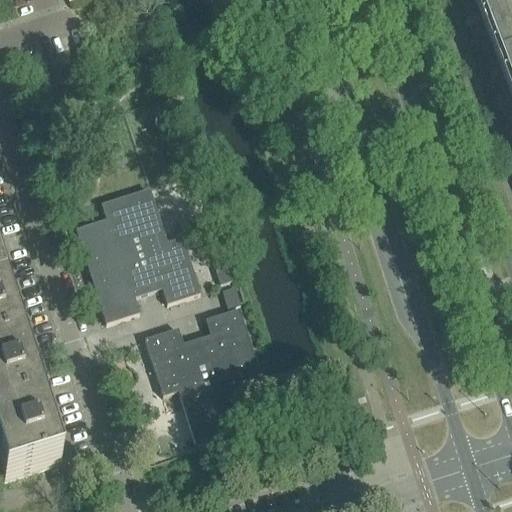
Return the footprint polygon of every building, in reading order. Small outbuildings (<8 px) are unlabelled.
[(511,0),(474,0),(511,100),(511,0)] [(92,231),(75,236),(87,271),(88,275),(93,290),(96,300),(105,329),(105,330),(139,319),(138,318),(133,302),(161,293),(166,309),(166,311),(171,309),(191,303),(198,300),(200,300),(199,299),(191,275),(186,260),(184,253),(182,245),(181,244),(166,249),(161,233),(154,211),(152,204),(149,196),(101,211),(106,226),(92,230),(92,231)] [(227,271),(215,275),(219,290),(232,286),(227,271)] [(0,289),(0,356),(20,350),(0,290),(0,289)] [(240,311),(234,293),(221,297),(224,305),(225,309),(227,315),(240,311)] [(182,353),(177,337),(178,337),(177,335),(144,346),(144,347),(145,347),(162,401),(162,402),(178,397),(195,450),(242,435),(238,420),(252,415),(268,410),(238,317),(239,317),(238,316),(205,326),(205,328),(206,327),(211,343),(182,353)] [(20,350),(0,356),(0,423),(39,411),(20,350)] [(58,471),(39,411),(0,423),(0,460),(9,487),(58,471)] [(139,422),(135,411),(124,415),(128,426),(139,422)]
